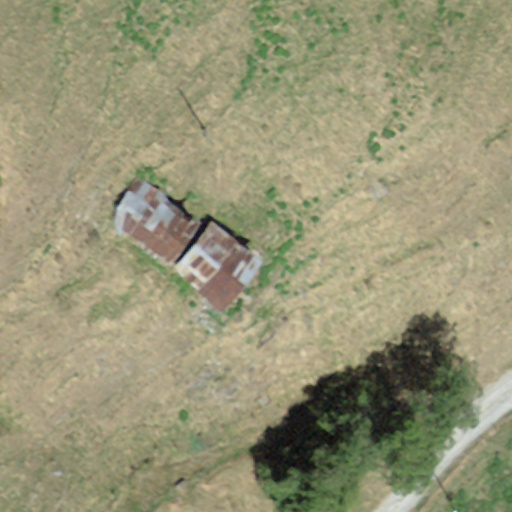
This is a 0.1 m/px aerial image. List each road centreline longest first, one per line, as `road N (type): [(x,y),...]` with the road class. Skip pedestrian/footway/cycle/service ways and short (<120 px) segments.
road 1 (track): [(349,511),(359,458),(351,440),(298,429),(174,471),(130,511)]
road 2 (unclassified): [(395,511),(459,433),(511,393)]
